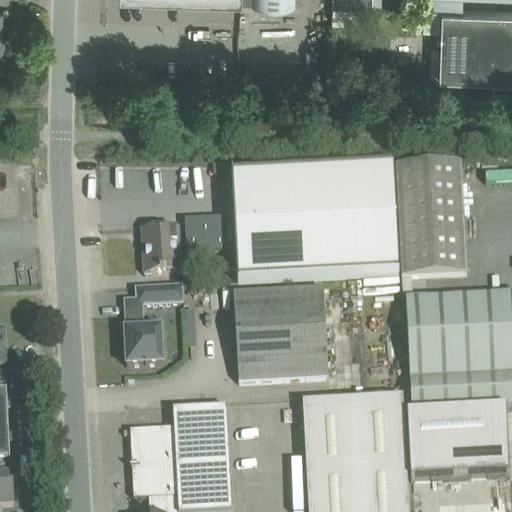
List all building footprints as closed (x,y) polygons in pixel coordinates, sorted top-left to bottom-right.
[(511,80),(511,12),(442,10),(441,51),(431,51),(430,78),(511,80)] [(401,280),(447,278),(466,277),(461,165),(396,168),(401,280)] [(393,168),(231,177),(237,286),(399,277),(393,168)] [(144,278),(180,276),(178,230),(142,232),(144,278)] [(135,291),(135,292),(136,303),(124,304),(126,333),(125,333),(126,369),(162,367),(160,331),(144,332),(142,309),(183,306),(182,289),(135,291)] [(239,387),(328,382),(324,292),(234,297),(239,387)] [(511,296),(406,301),(412,414),(511,409),(511,296)] [(0,464),(8,464),(10,464),(7,396),(0,396),(0,464)] [(408,511),(403,399),(303,405),(308,511),(408,511)] [(233,511),(227,410),(173,413),(174,431),(130,434),(132,469),(130,470),(130,471),(132,471),(134,502),(178,500),(178,511),(233,511)] [(275,412),(275,421),(298,423),(298,414),(275,412)] [(407,418),(411,484),(510,479),(507,412),(407,418)] [(8,464),(0,464),(0,508),(14,507),(13,488),(9,488),(8,464)]
